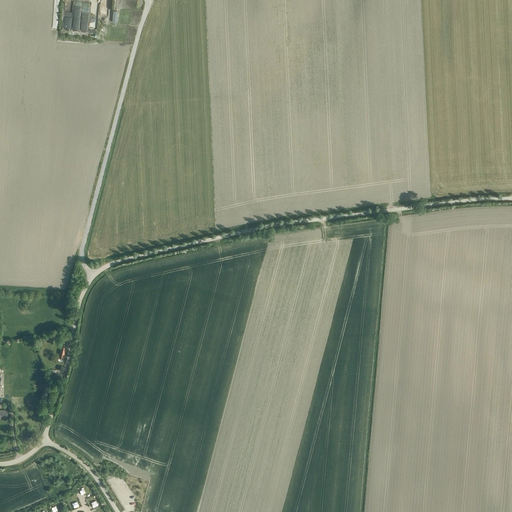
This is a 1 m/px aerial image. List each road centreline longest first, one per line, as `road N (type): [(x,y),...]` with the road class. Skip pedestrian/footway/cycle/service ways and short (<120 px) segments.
road 1 (unclassified): [(511,200),(234,235),(131,257),(93,275)]
road 2 (unclassified): [(93,275),(82,245),(145,0)]
road 3 (unclassified): [(93,275),(42,440),(0,463)]
